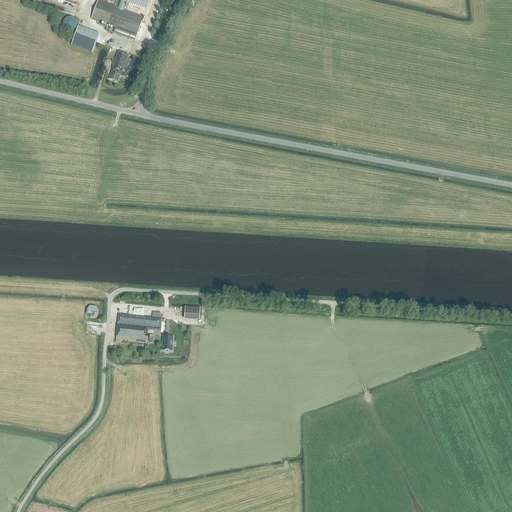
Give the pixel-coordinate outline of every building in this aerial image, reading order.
[(149,0),(121,0),(118,8),(98,0),(91,19),(115,28),(113,33),(135,41),(144,17),(123,9),(126,1),(147,9),(149,0)] [(76,26),(77,24),(76,22),(75,19),(73,18),(71,17),(68,17),(66,18),(64,19),(63,22),(63,24),(63,26),(64,29),(66,30),(68,31),(71,31),(73,30),(75,29),(76,26)] [(100,35),(78,27),(72,45),(93,53),(100,35)] [(133,73),(138,58),(117,51),(111,69),(112,69),(108,79),(117,82),(119,75),(121,76),(122,73),(124,74),(125,70),(133,73)] [(89,306),(86,310),(85,314),(86,316),(87,317),(89,319),(94,319),(98,316),(98,311),(96,307),(89,306)] [(200,308),(184,307),(183,317),(199,318),(200,308)] [(160,332),(161,319),(118,315),(116,343),(121,343),(121,341),(145,344),(145,342),(159,343),(160,335),(147,335),(147,330),(160,332)] [(174,347),(176,333),(166,332),(165,346),(174,347)]
